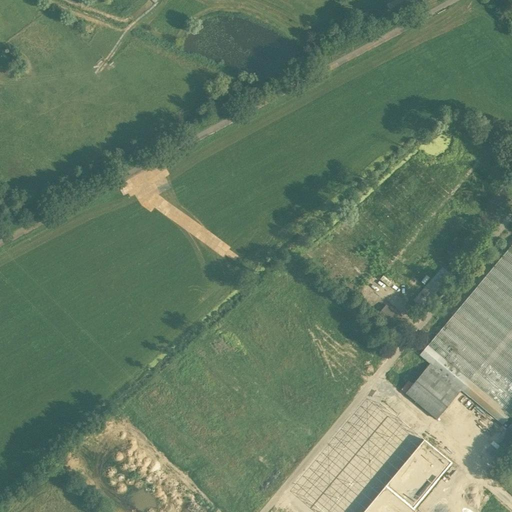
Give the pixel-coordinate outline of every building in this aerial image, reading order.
[(394,0),(386,4),(392,16),(410,7),(406,0),(394,0)] [(511,242),(418,355),(429,364),(405,394),(435,419),(460,390),(501,425),(511,411),(511,242)] [(406,322),(385,306),(377,316),(398,332),(406,322)] [(443,511),(471,479),(452,463),(424,440),(381,404),(291,511),(290,511),(443,511)] [(511,449),(511,422),(506,429),(509,431),(497,444),(508,454),(511,449)]
